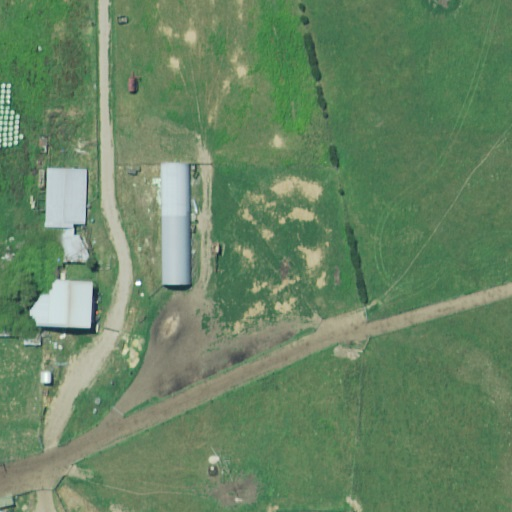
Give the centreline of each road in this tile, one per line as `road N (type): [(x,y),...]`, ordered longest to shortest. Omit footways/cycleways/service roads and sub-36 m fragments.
road 1 (track): [(511,272),(337,318),(0,466)]
road 2 (track): [(29,453),(23,408),(96,334),(101,251),(82,217),(78,0)]
